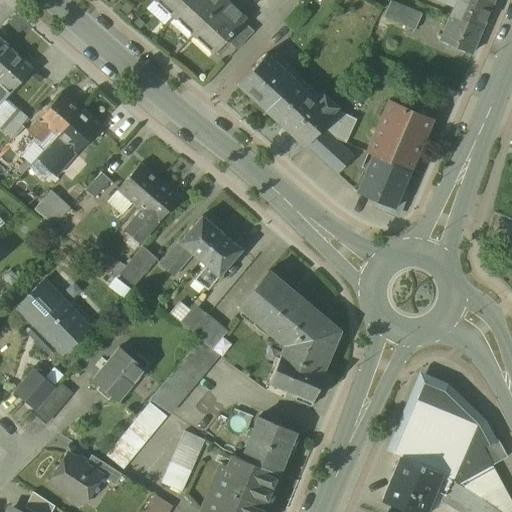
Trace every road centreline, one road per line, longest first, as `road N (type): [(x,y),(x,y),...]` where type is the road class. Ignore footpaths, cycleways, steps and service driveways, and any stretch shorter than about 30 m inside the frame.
road 1 (residential): [(379,271),(190,114)]
road 2 (tertiary): [(429,256),(511,69)]
road 3 (tertiary): [(323,511),(395,328)]
road 4 (residential): [(190,114),(62,0)]
road 5 (residential): [(190,114),(293,0)]
